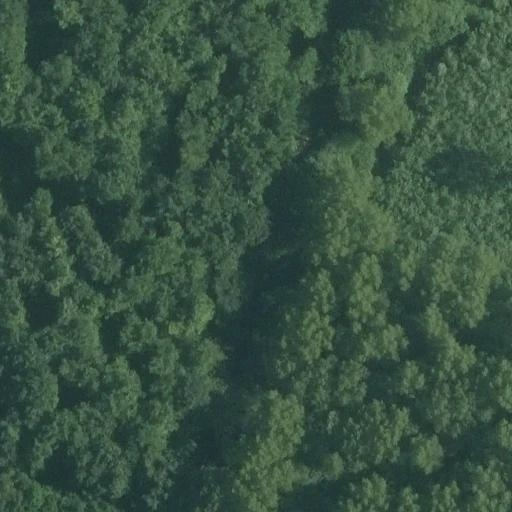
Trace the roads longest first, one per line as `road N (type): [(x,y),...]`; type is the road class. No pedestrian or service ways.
road 1 (track): [(195,511),(351,0)]
road 2 (track): [(147,511),(101,473),(23,313),(0,283)]
